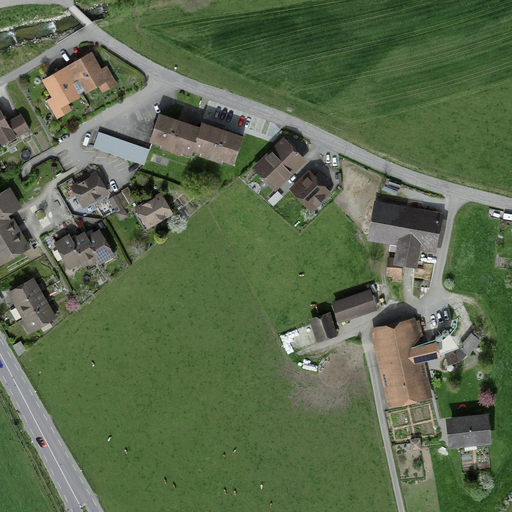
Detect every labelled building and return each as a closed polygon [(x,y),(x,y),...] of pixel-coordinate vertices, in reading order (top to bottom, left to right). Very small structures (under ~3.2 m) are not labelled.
[(63,64),(79,93),(93,84),(98,93),(116,82),(105,63),(97,67),(87,50),(63,64)] [(65,101),(79,93),(63,64),(37,79),(47,96),(41,99),(52,117),(69,107),(65,101)] [(0,141),(26,127),(17,111),(2,119),(0,115),(0,141)] [(184,152),(185,149),(193,124),(154,111),(144,139),(184,152)] [(193,124),(185,149),(230,164),(241,133),(195,118),(193,124)] [(149,149),(95,132),(92,142),(146,159),(149,149)] [(284,140),(252,168),(272,190),(303,162),(284,140)] [(311,165),(286,189),(308,211),(332,188),(311,165)] [(93,168),(65,182),(77,204),(105,190),(93,168)] [(0,218),(11,218),(8,212),(18,207),(5,184),(0,187),(0,218)] [(117,211),(136,198),(128,186),(109,198),(117,211)] [(141,227),(169,212),(158,190),(129,205),(141,227)] [(437,211),(369,199),(363,238),(392,243),(389,263),(413,267),(416,248),(431,250),(437,211)] [(0,260),(26,246),(11,218),(0,218),(0,260)] [(96,263),(112,255),(97,225),(81,232),(93,257),(96,263)] [(62,267),(77,260),(65,234),(62,228),(47,236),(62,267)] [(79,264),(93,257),(81,232),(79,228),(65,234),(77,260),(79,264)] [(11,306),(39,292),(30,275),(2,290),(11,306)] [(362,290),(327,301),(333,319),(368,309),(362,290)] [(18,319),(45,304),(39,292),(11,306),(18,319)] [(52,316),(45,304),(18,319),(24,330),(52,316)] [(326,310),(306,317),(313,339),(334,332),(326,310)] [(370,326),(387,410),(432,401),(424,362),(436,359),(432,344),(420,346),(414,317),(370,326)] [(469,354),(482,339),(473,330),(459,345),(469,354)] [(483,411),(440,415),(443,444),(486,440),(483,411)]
